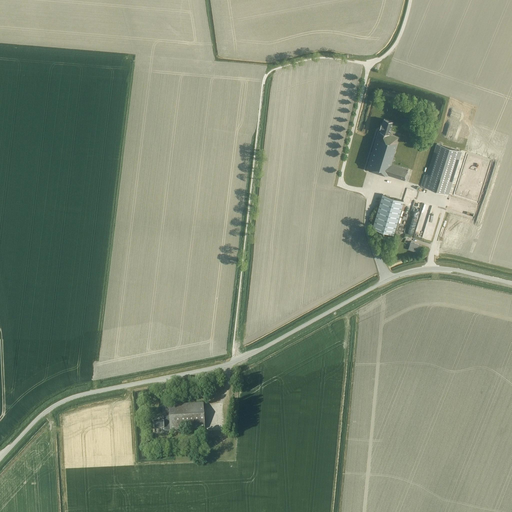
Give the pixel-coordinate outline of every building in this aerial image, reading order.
[(388,175),(405,180),(409,169),(391,164),(400,137),(389,134),(393,121),(384,119),(382,124),(381,123),(380,128),(381,128),(380,131),(379,130),(367,169),(387,175),(388,175)] [(462,151),(436,143),(426,175),(424,174),(420,186),(448,194),(462,151)] [(476,203),(490,160),(465,152),(454,187),(451,186),(449,192),(452,193),(451,195),(476,203)] [(404,200),(382,194),(372,227),(393,234),(404,200)] [(410,242),(408,250),(418,253),(421,246),(410,242)] [(170,417),(168,417),(163,418),(164,423),(154,423),(155,430),(164,429),(164,432),(205,429),(204,403),(169,406),(170,417)]
